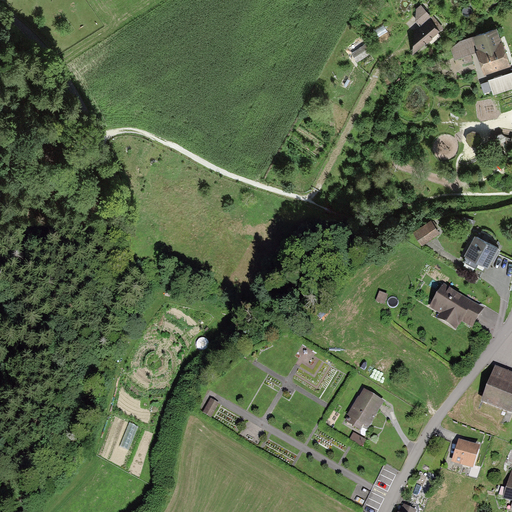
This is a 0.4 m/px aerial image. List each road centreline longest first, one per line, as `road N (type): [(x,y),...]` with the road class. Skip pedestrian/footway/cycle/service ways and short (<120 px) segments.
road 1 (unclassified): [(6,511),(86,360),(110,280),(106,214),(81,143),(58,95),(0,28)]
road 2 (track): [(81,143),(141,131),(245,182),(305,200),(376,69),(399,57)]
road 3 (residential): [(386,511),(434,420),(511,320)]
road 4 (track): [(305,200),(374,220),(454,195),(511,194)]
